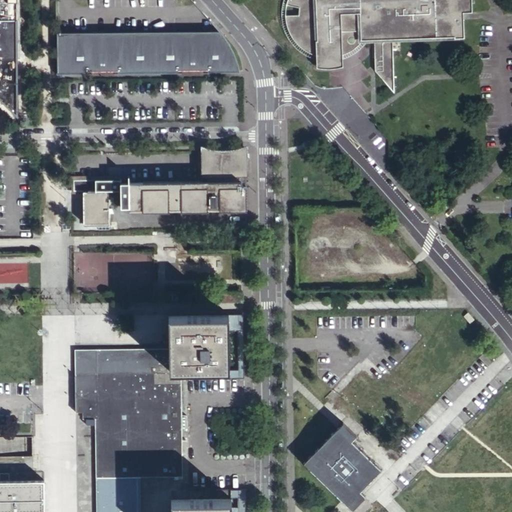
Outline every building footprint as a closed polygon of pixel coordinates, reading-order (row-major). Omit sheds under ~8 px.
[(0,0),(0,100),(14,115),(14,19),(7,19),(7,14),(8,14),(9,13),(10,11),(11,9),(11,8),(10,7),(8,6),(7,6),(6,0),(0,0)] [(340,68),(344,67),(343,56),(342,33),(362,32),(360,0),(290,0),(289,3),(288,9),(288,12),(288,18),(288,21),(289,26),(290,29),(292,35),(296,40),(299,44),(304,48),(309,52),(311,53),(317,55),(318,68),(321,68),(325,69),(329,69),(333,69),(337,69),(340,68)] [(360,0),(362,32),(363,42),(376,41),(395,41),(437,39),(437,35),(436,0),(360,0)] [(471,0),(436,0),(437,35),(454,35),(455,40),(464,40),(463,14),(472,14),(471,0)] [(56,32),(56,72),(87,71),(116,70),(116,71),(177,71),(177,70),(206,70),(206,71),(238,70),(218,31),(56,32)] [(363,42),(362,32),(342,33),(343,56),(346,55),(349,53),(351,52),(354,51),(356,49),(359,47),(361,45),(363,42)] [(395,41),(376,41),(377,72),(396,94),(395,41)] [(247,172),(246,146),(234,149),(222,150),(210,149),(200,146),(200,172),(207,172),(207,176),(120,177),(120,175),(113,175),(113,174),(105,174),(84,174),(78,175),(78,185),(83,185),(83,217),(88,217),(88,221),(108,220),(108,207),(113,207),(111,203),(108,203),(108,185),(120,185),(120,202),(129,202),(129,207),(246,206),(245,172),(247,172)] [(227,312),(169,313),(169,349),(170,368),(177,368),(181,368),(228,366),(227,312)] [(140,352),(75,353),(75,374),(177,372),(177,368),(170,368),(169,349),(140,349),(140,352)] [(176,479),(179,479),(177,372),(75,374),(75,410),(82,410),(82,417),(96,417),(96,474),(95,477),(136,476),(176,476),(176,479)] [(379,470),(350,440),(337,427),(304,461),(355,511),(357,511),(369,500),(359,490),(379,470)] [(136,511),(136,476),(95,477),(95,511),(136,511)] [(45,479),(0,479),(0,511),(45,511),(45,479)] [(229,511),(230,497),(183,498),(179,498),(170,498),(170,511),(229,511)]
